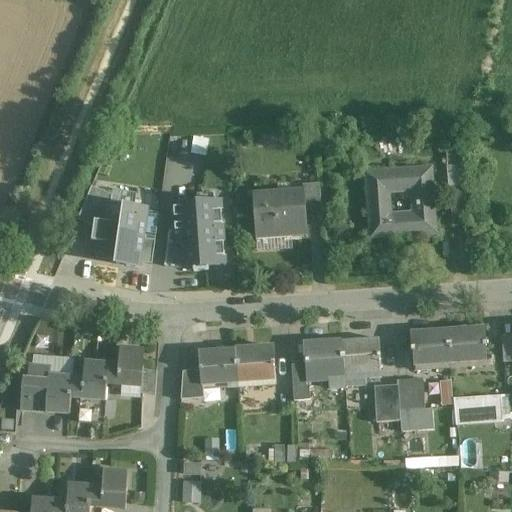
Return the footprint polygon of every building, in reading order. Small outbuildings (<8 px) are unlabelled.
[(198,138),(195,152),(207,154),(210,140),(198,138)] [(433,168),(366,172),(370,240),(438,236),(433,168)] [(319,186),(304,187),(304,193),(305,212),(321,211),(319,186)] [(464,186),(450,187),(453,227),(467,226),(464,186)] [(91,263),(114,267),(124,207),(110,205),(112,197),(91,188),(77,222),(96,229),(91,263)] [(304,193),(254,196),(257,241),(307,238),(305,212),(304,193)] [(223,203),(170,206),(172,232),(168,232),(164,268),(181,270),(181,272),(227,269),(223,203)] [(124,207),(114,267),(141,271),(142,264),(152,266),(155,243),(145,241),(150,211),(124,207)] [(484,329),(448,332),(450,365),(485,363),(486,363),(485,348),(486,348),(485,329),(484,329)] [(448,332),(412,334),(410,334),(412,354),(413,354),(414,368),(416,368),(416,367),(450,365),(448,332)] [(378,341),(342,344),(344,377),(379,374),(379,375),(381,374),(380,359),(381,359),(379,340),(378,341)] [(342,344),(306,346),(305,346),(306,365),(307,365),(308,380),(310,380),(310,379),(344,377),(342,344)] [(272,349),(236,351),(238,384),(273,382),(275,382),(273,367),(274,367),(273,348),(272,348),(272,349)] [(145,353),(122,351),(121,367),(109,366),(107,387),(108,387),(142,389),(143,374),(145,353)] [(236,351),(200,354),(200,353),(199,354),(200,372),(201,372),(202,388),(203,388),(204,388),(204,387),(238,384),(236,351)] [(109,366),(85,364),(84,382),(72,381),(71,399),(72,399),(107,402),(108,387),(107,387),(109,366)] [(50,369),(29,368),(29,382),(23,381),(21,411),(46,413),(49,379),(50,369)] [(200,372),(183,373),(181,401),(204,400),(203,388),(202,388),(201,372),(200,372)] [(157,375),(143,374),(142,389),(142,396),(156,397),(157,375)] [(49,379),(46,413),(46,414),(71,416),(72,399),(71,399),(72,381),(49,379)] [(423,380),(398,382),(398,387),(400,413),(425,411),(423,380)] [(451,383),(440,384),(442,407),(453,407),(451,383)] [(398,387),(374,389),(376,425),(401,423),(400,413),(398,387)] [(506,397),(501,398),(503,420),(511,419),(510,414),(507,415),(506,397)] [(501,398),(453,400),(456,425),(503,421),(503,420),(501,398)] [(425,411),(400,413),(401,423),(401,430),(432,427),(431,411),(425,411)] [(187,468),(187,472),(187,473),(187,477),(199,477),(200,469),(200,468),(199,468),(188,467),(187,468)] [(129,475),(105,473),(104,490),(94,489),(92,508),(126,510),(129,475)] [(184,482),(183,502),(201,503),(202,483),(184,482)] [(94,489),(69,487),(68,505),(58,504),(57,511),(91,511),(92,508),(94,489)] [(57,511),(58,504),(35,502),(34,511),(57,511)]
